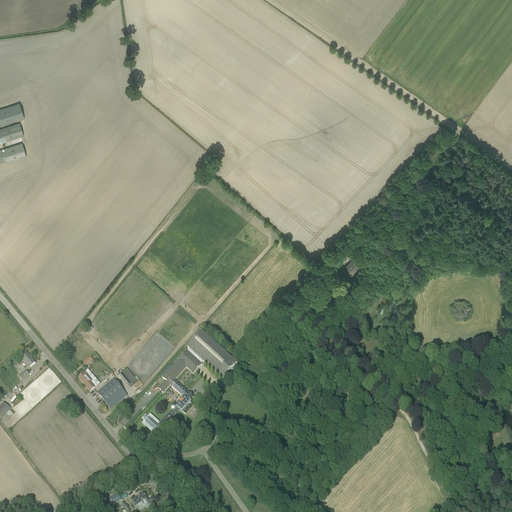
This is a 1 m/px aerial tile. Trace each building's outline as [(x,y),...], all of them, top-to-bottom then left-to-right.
[(0,125),(24,118),(19,104),(0,109),(0,125)] [(19,123),(0,129),(0,143),(23,136),(19,123)] [(2,149),(2,150),(0,150),(0,163),(6,162),(6,163),(26,157),(21,143),(2,149)] [(348,288),(368,265),(356,255),(335,277),(348,288)] [(187,347),(188,349),(204,362),(222,379),(237,363),(202,331),(187,347)] [(165,381),(158,389),(163,393),(170,385),(183,397),(175,406),(174,407),(172,407),(171,408),(171,409),(172,410),(159,424),(150,416),(149,417),(148,418),(145,415),(142,419),(145,421),(144,422),(145,423),(143,424),(152,432),(148,436),(154,442),(174,420),(172,418),(174,416),(173,416),(177,412),(178,412),(180,410),(181,412),(181,411),(185,415),(193,406),(189,403),(189,402),(193,398),(188,393),(174,380),(186,367),(193,374),(204,362),(188,349),(178,360),(173,367),(170,365),(160,376),(162,378),(165,381)] [(26,356),(25,356),(25,357),(22,359),(29,368),(31,367),(35,363),(30,358),(31,358),(28,354),(26,356)] [(90,357),(83,363),(86,366),(92,360),(90,357)] [(211,386),(217,377),(213,374),(212,376),(201,367),(196,373),(205,380),(205,381),(211,386)] [(119,376),(129,388),(137,382),(127,369),(119,376)] [(25,371),(18,376),(21,380),(28,375),(25,371)] [(79,377),(78,378),(90,392),(95,387),(97,385),(93,380),(86,371),(82,375),(81,374),(80,375),(79,376),(79,377)] [(113,380),(97,394),(110,410),(127,396),(113,380)] [(3,403),(0,406),(0,416),(3,419),(7,422),(13,414),(9,411),(10,409),(3,403)] [(117,493),(109,498),(113,504),(121,499),(117,493)] [(133,497),(129,500),(135,507),(138,504),(144,500),(148,505),(151,503),(155,500),(152,497),(148,500),(146,498),(143,493),(135,500),(133,497)]
